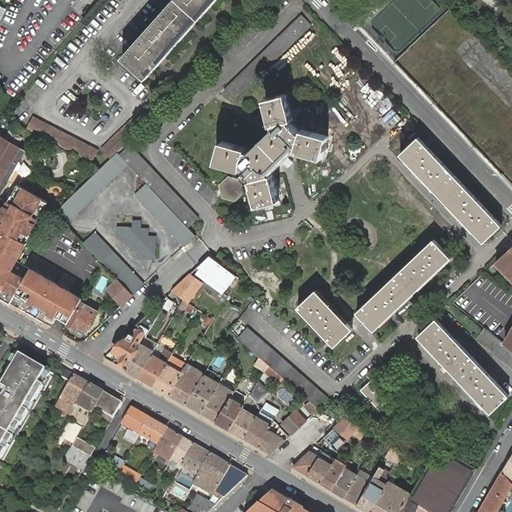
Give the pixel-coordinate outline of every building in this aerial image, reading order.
[(174,0),(123,58),(147,79),(157,67),(216,0),(174,0)] [(224,90),(234,100),(311,25),(301,14),(224,90)] [(251,179),(258,205),(279,200),(273,175),(272,174),(271,175),(270,171),(294,148),(297,148),(297,150),(298,150),(322,158),(328,137),(303,130),(302,133),(300,132),(290,122),(290,120),(293,119),(286,94),(265,99),(272,125),(274,124),(275,127),(250,151),(247,150),(247,148),(222,141),(216,162),(242,170),(243,166),(245,167),(248,170),(238,179),(229,177),(220,186),(223,197),(235,201),(244,192),(241,183),(251,173),(253,176),(254,179),(251,179)] [(132,120),(102,150),(111,159),(116,154),(118,152),(129,141),(138,132),(145,126),(149,121),(140,112),(132,120)] [(99,150),(33,116),(27,129),(93,162),(99,150)] [(0,135),(0,216),(8,203),(0,197),(0,195),(26,151),(0,135)] [(401,154),(484,241),(501,225),(419,138),(401,154)] [(131,144),(119,154),(128,163),(146,183),(154,191),(175,214),(181,219),(188,227),(199,217),(131,144)] [(119,154),(118,152),(116,154),(102,167),(55,212),(59,217),(66,224),(128,163),(119,154)] [(16,172),(26,179),(32,169),(23,162),(16,172)] [(184,246),(195,235),(188,227),(181,219),(175,214),(154,191),(146,183),(135,193),(184,246)] [(0,227),(2,229),(25,242),(48,203),(18,186),(8,203),(0,216),(0,227)] [(139,251),(139,258),(155,259),(156,236),(148,236),(148,228),(141,228),(141,220),(133,220),(133,228),(117,227),(116,235),(124,235),(124,243),(132,243),(131,251),(139,251)] [(0,265),(25,242),(2,229),(0,232),(0,265)] [(118,279),(133,295),(144,284),(95,232),(83,242),(103,263),(118,279)] [(358,312),(363,318),(374,330),(451,257),(434,240),(357,312),(358,312)] [(0,297),(52,328),(59,316),(69,322),(78,306),(81,301),(82,299),(70,291),(76,280),(63,272),(57,284),(55,283),(62,271),(32,254),(26,266),(17,260),(27,243),(25,242),(0,265),(0,297)] [(511,246),(496,261),(511,277),(511,334),(506,344),(511,349),(511,246)] [(214,259),(222,265),(228,257),(220,252),(216,257),(214,259)] [(235,276),(236,276),(222,265),(214,259),(209,256),(198,267),(226,288),(227,287),(232,292),(240,280),(235,276)] [(187,302),(188,302),(203,282),(191,273),(172,290),(173,291),(183,299),(187,302)] [(106,290),(121,305),(133,295),(118,279),(106,290)] [(353,329),(352,328),(347,323),(316,290),(299,307),(335,345),(353,329)] [(174,302),(169,299),(164,307),(169,311),(174,302)] [(183,299),(177,310),(184,314),(190,304),(188,302),(187,302),(183,299)] [(69,322),(67,324),(77,330),(78,327),(86,331),(95,316),(98,311),(85,304),(81,301),(78,306),(69,322)] [(357,323),(363,318),(358,312),(352,318),(347,323),(352,328),(357,323)] [(147,335),(157,318),(154,316),(148,313),(138,323),(140,325),(144,327),(142,331),(137,329),(134,335),(132,334),(130,334),(129,336),(113,351),(115,352),(122,356),(121,358),(127,362),(134,352),(144,333),(146,334),(147,335)] [(203,322),(210,325),(213,320),(207,316),(203,322)] [(418,335),(491,412),(509,395),(436,319),(418,335)] [(308,399),(319,409),(328,398),(247,327),(238,338),(268,364),(270,366),(284,378),(308,399)] [(491,332),(485,327),(475,338),(511,367),(511,349),(506,344),(491,332)] [(136,353),(142,343),(146,334),(144,333),(134,352),(136,353)] [(151,353),(153,350),(142,343),(136,353),(126,370),(138,377),(151,353)] [(138,377),(153,386),(172,356),(173,354),(165,349),(160,358),(151,353),(138,377)] [(0,460),(51,373),(20,354),(0,389),(0,460)] [(153,386),(168,395),(185,367),(187,364),(172,356),(153,386)] [(186,405),(204,374),(187,364),(185,367),(168,395),(186,405)] [(278,384),(284,378),(270,366),(265,372),(278,384)] [(62,378),(70,382),(75,375),(67,370),(62,378)] [(186,405),(201,414),(219,383),(216,381),(214,380),(204,374),(186,405)] [(91,384),(75,375),(62,398),(77,408),(79,404),(91,384)] [(361,390),(380,409),(389,401),(387,399),(393,394),(376,376),(361,390)] [(201,414),(216,422),(234,392),(235,391),(230,389),(219,383),(201,414)] [(267,393),(257,383),(250,395),(257,402),(267,393)] [(105,392),(91,384),(79,404),(77,408),(76,409),(74,412),(72,415),(87,423),(90,417),(93,413),(96,407),(105,392)] [(96,407),(113,418),(123,402),(105,392),(96,407)] [(216,422),(229,430),(244,405),(235,400),(238,394),(234,392),(216,422)] [(235,400),(244,405),(247,399),(238,394),(235,400)] [(77,408),(62,398),(59,403),(74,412),(76,409),(77,408)] [(319,409),(308,399),(303,404),(313,414),(319,409)] [(266,402),(262,408),(276,416),(279,409),(266,402)] [(229,430),(244,438),(259,413),(256,412),(254,415),(245,410),(247,407),(244,405),(229,430)] [(132,408),(122,424),(140,434),(149,418),(132,408)] [(244,438),(258,447),(274,421),(272,418),(269,424),(261,419),(265,412),(262,408),(259,413),(244,438)] [(290,417),(299,427),(306,421),(296,411),(290,417)] [(269,424),(272,418),(265,412),(261,419),(269,424)] [(282,424),(292,434),(299,427),(290,417),(282,424)] [(359,425),(345,417),(334,427),(349,439),(359,425)] [(43,429),(26,418),(19,431),(11,444),(25,453),(28,454),(43,429)] [(149,418),(140,434),(159,445),(168,429),(149,418)] [(258,447),(271,454),(286,439),(272,431),(277,423),(274,421),(258,447)] [(272,431),(286,439),(289,436),(277,423),(272,431)] [(184,438),(168,429),(159,445),(152,456),(156,458),(158,454),(167,459),(165,463),(168,465),(169,463),(171,459),(184,438)] [(73,446),(90,457),(95,448),(78,437),(73,446)] [(194,444),(184,438),(171,459),(178,464),(176,467),(180,469),(194,444)] [(25,453),(11,444),(8,449),(22,457),(25,453)] [(211,454),(194,444),(180,469),(183,471),(185,468),(195,473),(193,477),(196,479),(211,454)] [(399,464),(403,457),(406,452),(392,445),(386,456),(399,464)] [(293,467),(308,476),(320,456),(310,450),(293,466),(293,467)] [(158,454),(156,458),(165,463),(167,459),(158,454)] [(213,495),(231,465),(211,454),(196,479),(193,484),(213,495)] [(308,476),(321,483),(331,465),(332,463),(333,462),(335,459),(331,456),(328,461),(320,456),(308,476)] [(451,511),(477,468),(456,456),(433,456),(412,493),(408,498),(403,508),(400,511),(451,511)] [(108,457),(104,464),(118,472),(122,465),(108,457)] [(347,465),(335,459),(333,462),(332,463),(331,465),(340,470),(342,467),(345,469),(346,468),(347,465)] [(7,479),(11,482),(22,464),(18,461),(7,479)] [(122,465),(118,472),(137,483),(140,477),(141,476),(122,465)] [(224,497),(248,475),(231,465),(213,495),(220,500),(224,497)] [(321,483),(333,490),(345,469),(342,467),(340,470),(331,465),(321,483)] [(358,505),(370,511),(371,511),(385,489),(390,480),(390,479),(382,474),(380,473),(383,468),(380,466),(371,482),(358,505)] [(185,468),(183,471),(193,477),(195,473),(185,468)] [(333,490),(345,497),(358,474),(346,468),(345,469),(333,490)] [(361,469),(358,474),(371,482),(374,477),(361,469)] [(480,511),(497,511),(511,486),(511,480),(504,472),(480,511)] [(345,497),(358,505),(371,482),(358,474),(345,497)] [(140,477),(137,483),(146,489),(150,482),(140,477)] [(371,511),(400,511),(403,508),(408,498),(412,493),(390,480),(385,489),(371,511)] [(311,511),(275,491),(272,494),(257,507),(251,511),(311,511)] [(183,509),(187,511),(208,511),(216,505),(198,495),(196,498),(191,495),(183,509)]
